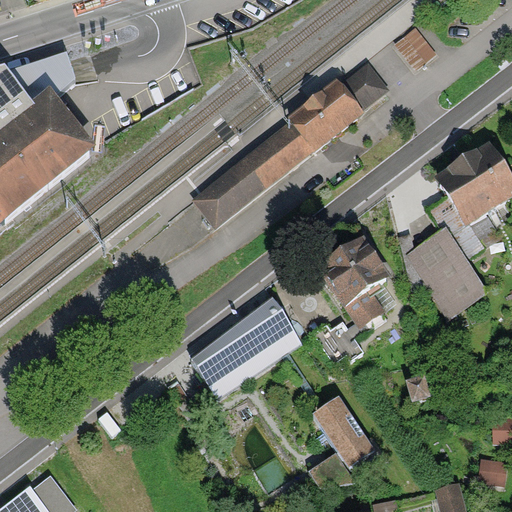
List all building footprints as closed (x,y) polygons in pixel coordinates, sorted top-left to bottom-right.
[(416,31),(395,48),(416,75),(437,58),(416,31)] [(0,231),(91,159),(50,108),(78,86),(68,59),(0,81),(0,231)] [(339,90),(193,206),(217,236),(312,160),(315,164),(365,123),(361,119),(390,96),(370,69),(341,93),(339,90)] [(511,201),(511,190),(490,156),(442,187),(450,200),(468,230),(511,201)] [(468,230),(450,200),(428,214),(446,243),(416,262),(411,239),(401,241),(415,302),(433,298),(447,321),(482,299),(462,267),(483,253),(468,230)] [(367,247),(323,276),(364,337),(387,321),(370,296),(391,282),(367,247)] [(273,303),(192,366),(219,405),(303,349),(273,303)] [(364,358),(346,331),(333,340),(330,335),(318,343),(335,369),(347,361),(351,366),(364,358)] [(428,403),(423,386),(409,390),(414,407),(428,403)] [(374,458),(339,406),(315,422),(339,457),(309,478),(320,494),(356,488),(348,476),(374,458)] [(497,449),(511,448),(511,422),(495,424),(497,449)] [(508,466),(493,465),(490,485),(505,487),(508,466)] [(74,511),(51,482),(11,511),(74,511)] [(463,511),(458,492),(440,497),(443,511),(463,511)]
